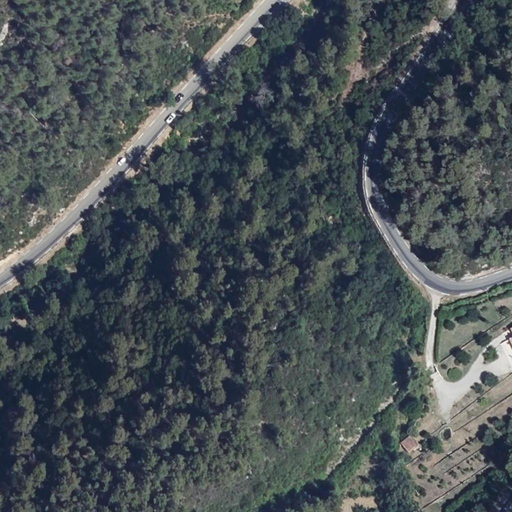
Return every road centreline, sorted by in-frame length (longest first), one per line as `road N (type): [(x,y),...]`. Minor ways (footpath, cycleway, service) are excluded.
road 1 (tertiary): [(468,0),(383,123),(372,169),(379,211),(416,265),(452,284),(511,272)]
road 2 (tertiary): [(0,278),(51,238),(272,0)]
